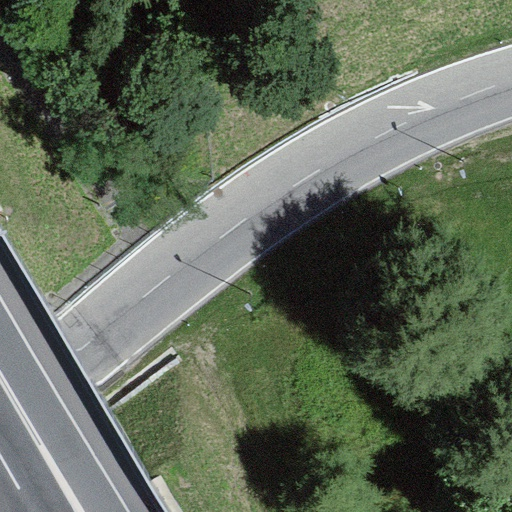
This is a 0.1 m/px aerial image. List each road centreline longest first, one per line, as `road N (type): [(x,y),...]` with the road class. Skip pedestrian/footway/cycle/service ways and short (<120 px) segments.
road 1 (motorway): [(0,417),(71,354),(278,201),(431,113),(511,85)]
road 2 (motorway): [(106,511),(0,333)]
